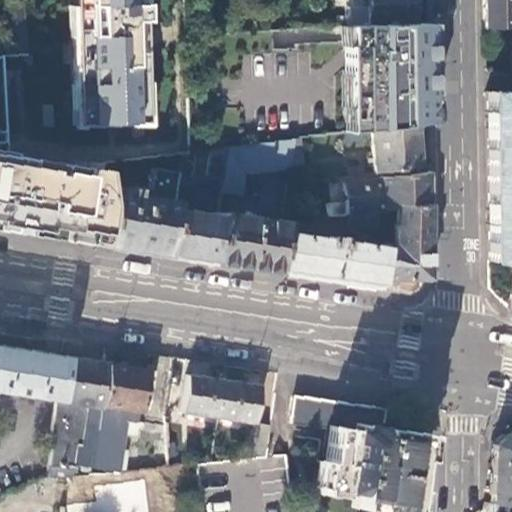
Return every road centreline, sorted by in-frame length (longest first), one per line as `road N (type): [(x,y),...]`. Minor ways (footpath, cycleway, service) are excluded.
road 1 (primary): [(0,300),(150,313),(461,376)]
road 2 (primary): [(459,337),(0,261)]
road 3 (tertiary): [(459,337),(455,0)]
road 4 (tertiary): [(459,511),(461,376)]
